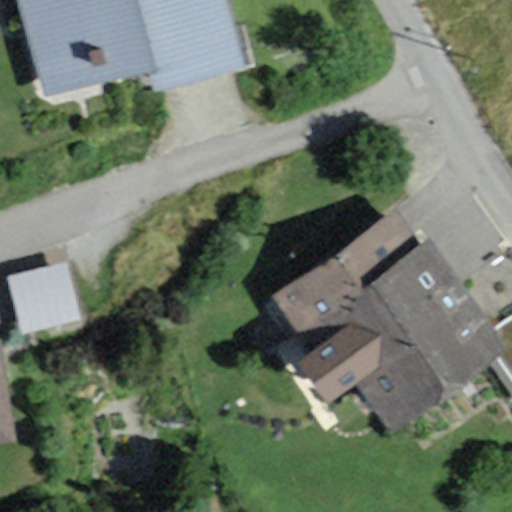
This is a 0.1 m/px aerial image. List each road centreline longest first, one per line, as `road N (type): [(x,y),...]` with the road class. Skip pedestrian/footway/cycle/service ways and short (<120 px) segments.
road 1 (residential): [(0,198),(438,73)]
road 2 (residential): [(438,73),(511,199)]
